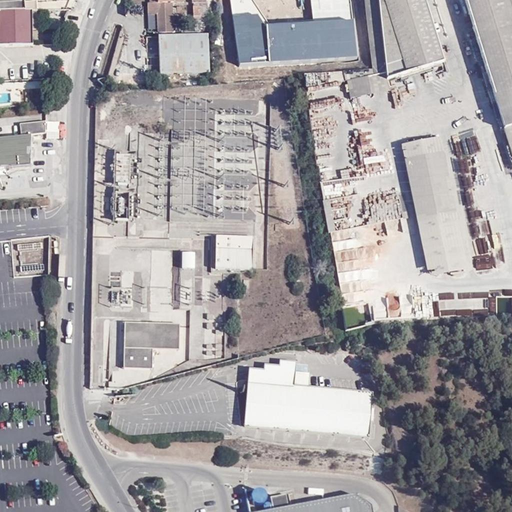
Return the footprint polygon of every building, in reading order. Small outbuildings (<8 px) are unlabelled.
[(23,2),(23,0),(10,0),(0,1),(0,44),(31,45),(31,10),(37,10),(37,1),(23,2)] [(148,0),(149,8),(172,7),(171,3),(191,3),(193,16),(208,16),(207,0),(148,0)] [(310,0),(313,21),(267,24),(252,0),(230,0),(238,69),(358,61),(350,0),(310,0)] [(379,0),(388,77),(445,59),(426,0),(379,0)] [(511,0),(466,0),(505,128),(511,125),(511,0)] [(149,8),(147,8),(148,34),(173,32),(172,7),(149,8)] [(210,72),(208,34),(159,36),(161,75),(210,72)] [(348,81),(364,177),(393,172),(379,92),(383,91),(380,75),(348,81)] [(19,125),(20,136),(29,135),(44,133),(45,121),(19,125)] [(467,270),(441,137),(402,145),(428,277),(467,270)] [(29,138),(0,139),(0,172),(6,171),(4,168),(29,166),(29,138)] [(470,140),(473,151),(478,150),(475,139),(470,140)] [(130,154),(114,154),(115,187),(130,187),(130,154)] [(253,269),(253,236),(215,235),(215,269),(253,269)] [(195,253),(182,253),(182,268),(195,268),(195,253)] [(121,288),(109,289),(110,306),(133,305),(131,271),(120,271),(121,288)] [(178,350),(179,323),(124,323),(123,368),(152,368),(153,350),(178,350)] [(372,394),(308,387),(295,386),(296,372),(297,362),(281,361),(280,366),(265,364),(264,370),(250,369),(245,429),(369,440),(372,394)] [(295,386),(308,387),(310,373),(296,372),(295,386)] [(253,510),(287,505),(285,495),(266,498),(265,491),(251,493),(253,510)] [(374,511),(373,506),(357,494),(266,511),(374,511)]
